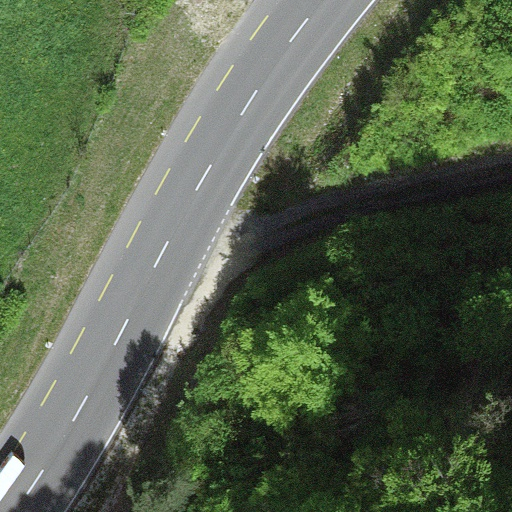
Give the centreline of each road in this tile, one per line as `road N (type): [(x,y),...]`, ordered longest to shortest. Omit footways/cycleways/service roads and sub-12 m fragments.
road 1 (primary): [(295,0),(209,146),(157,264),(62,436),(9,511)]
road 2 (track): [(511,167),(356,195),(157,264)]
